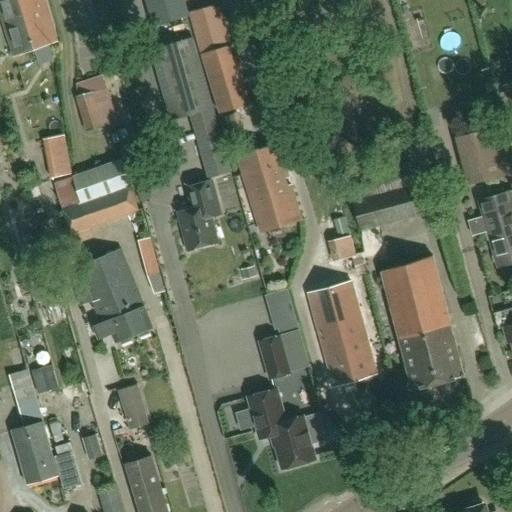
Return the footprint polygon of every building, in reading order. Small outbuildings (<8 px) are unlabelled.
[(44,0),(0,0),(0,13),(13,56),(58,42),(44,0)] [(182,0),(148,0),(155,24),(187,15),(182,0)] [(233,44),(231,45),(219,4),(189,13),(200,54),(202,54),(220,113),(252,104),(233,44)] [(328,94),(352,86),(356,96),(380,87),(375,76),(367,56),(357,26),(336,33),(341,45),(314,55),(321,73),(328,94)] [(209,177),(231,171),(193,38),(153,50),(172,119),(192,114),(209,177)] [(107,88),(106,88),(102,75),(76,83),(77,96),(76,97),(86,132),(118,122),(107,88)] [(143,124),(119,131),(124,149),(149,142),(143,124)] [(455,138),(467,185),(511,173),(511,152),(504,124),(455,138)] [(50,177),(59,176),(72,173),(69,157),(66,141),(65,135),(43,140),(50,177)] [(303,221),(279,145),(238,158),(261,234),(303,221)] [(137,154),(139,159),(130,162),(135,179),(144,176),(145,181),(161,176),(153,149),(137,154)] [(122,161),(54,184),(71,235),(72,237),(74,243),(94,236),(91,227),(139,211),(130,186),(131,186),(122,161)] [(212,218),(221,216),(211,181),(187,188),(193,209),(179,213),(190,252),(219,244),(212,218)] [(421,215),(413,184),(354,200),(361,231),(387,224),(421,215)] [(511,193),(498,197),(481,202),(486,218),(499,268),(501,267),(502,271),(511,268),(511,193)] [(451,220),(438,224),(457,287),(470,283),(451,220)] [(334,260),(352,256),(357,275),(366,273),(361,252),(356,254),(351,236),(329,242),(334,260)] [(161,237),(147,240),(156,277),(170,274),(161,237)] [(122,251),(99,260),(80,267),(83,275),(93,302),(102,324),(93,327),(99,341),(113,335),(116,344),(120,342),(121,345),(133,341),(132,338),(139,335),(140,338),(152,334),(150,330),(153,329),(122,251)] [(464,377),(433,257),(382,272),(412,390),(464,377)] [(167,296),(176,292),(169,277),(160,281),(167,296)] [(378,374),(352,283),(309,296),(334,387),(378,374)] [(281,332),(282,335),(261,341),(271,378),(292,372),(291,368),(312,363),(301,326),(281,332)] [(58,389),(52,365),(32,371),(38,394),(58,389)] [(44,420),(29,368),(9,374),(24,426),(12,429),(28,484),(59,475),(43,421),(44,420)] [(136,386),(118,391),(128,422),(146,416),(136,386)] [(287,421),(278,389),(249,397),(261,438),(274,435),(283,468),(316,459),(304,416),(287,421)] [(96,434),(83,439),(89,460),(103,456),(96,434)] [(77,467),(76,467),(72,453),(56,457),(60,471),(59,472),(64,492),(82,488),(77,467)] [(168,511),(152,458),(126,466),(139,511),(168,511)] [(100,489),(98,490),(104,511),(124,511),(116,485),(115,485),(100,489)] [(487,511),(484,502),(482,501),(479,498),(477,498),(474,499),(473,499),(469,503),(469,507),(470,511),(465,511),(487,511)]
